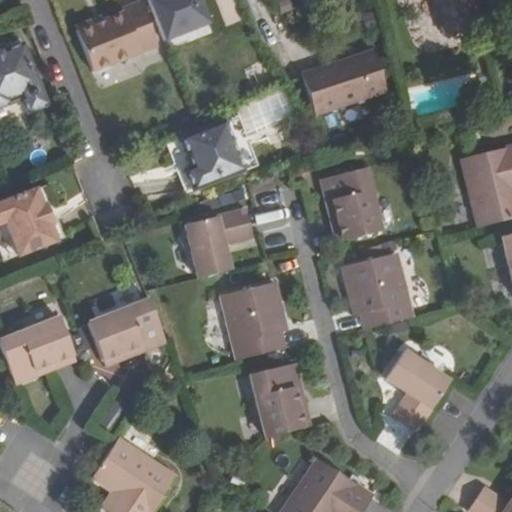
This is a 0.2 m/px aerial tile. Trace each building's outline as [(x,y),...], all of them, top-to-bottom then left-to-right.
[(144,0),(162,43),(182,35),(180,30),(206,20),(197,0),(144,0)] [(235,0),(216,0),(220,24),(240,21),(235,0)] [(433,0),(443,33),(444,33),(435,0),(433,0)] [(435,0),(444,33),(452,30),(453,34),(467,29),(467,27),(473,25),(465,0),(435,0)] [(294,15),(290,2),(278,6),(282,18),(294,15)] [(74,32),(90,74),(155,48),(138,3),(120,10),(121,14),(101,23),(93,25),(86,24),(76,27),(74,32)] [(0,107),(8,104),(7,98),(19,94),(26,113),(45,106),(21,45),(4,52),(2,47),(0,47),(0,107)] [(370,50),(297,75),(311,115),(384,91),(370,50)] [(283,137),(277,123),(291,118),(282,95),(226,116),(238,147),(264,137),(266,143),(283,137)] [(183,173),(192,194),(242,173),(222,123),(179,141),(190,170),(183,173)] [(511,141),(456,154),(474,227),(511,217),(511,190),(511,188),(509,176),(511,175),(511,141)] [(323,174),(329,198),(336,196),(345,238),(383,230),(367,163),(323,174)] [(0,204),(0,225),(1,225),(15,258),(51,243),(45,227),(48,226),(40,207),(37,208),(31,192),(0,204)] [(338,240),(345,238),(336,196),(329,198),(338,240)] [(187,220),(199,274),(232,266),(226,239),(255,232),(249,206),(187,220)] [(508,293),(511,292),(511,228),(494,233),(508,293)] [(366,326),(413,314),(398,250),(343,263),(351,297),(358,295),(362,309),(366,326)] [(232,332),(238,356),(285,344),(281,329),(277,313),(284,312),(276,278),(221,290),(232,332)] [(90,315),(103,351),(142,336),(145,345),(166,336),(149,294),(90,315)] [(358,295),(351,297),(354,311),(362,309),(358,295)] [(288,327),(284,312),(277,313),(281,329),(288,327)] [(34,367),(74,353),(61,318),(0,339),(0,345),(15,383),(37,375),(34,367)] [(142,336),(103,351),(106,360),(145,345),(142,336)] [(415,432),(417,428),(450,379),(404,348),(386,375),(410,391),(393,415),(415,432)] [(77,361),(74,353),(34,367),(37,375),(77,361)] [(251,370),(266,434),(304,426),(294,384),(301,382),(296,359),(251,370)] [(294,384),(304,426),(310,424),(301,382),(294,384)] [(153,511),(177,477),(119,437),(115,441),(99,465),(92,475),(115,491),(123,496),(111,511),(153,511)] [(320,457),(282,511),(362,511),(375,493),(320,457)] [(478,511),(511,511),(511,498),(510,501),(484,483),(470,506),(478,511)] [(111,511),(123,496),(115,491),(103,509),(107,511),(111,511)]
